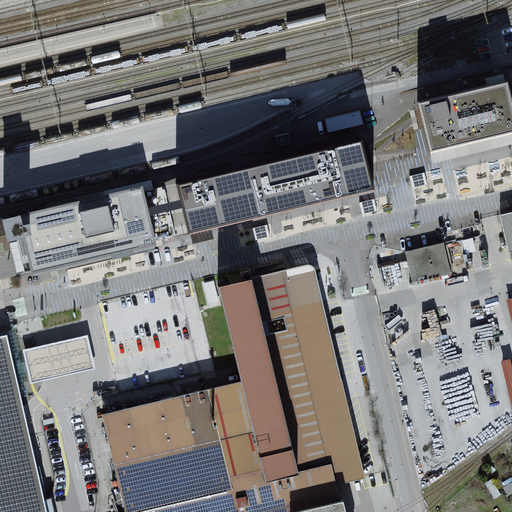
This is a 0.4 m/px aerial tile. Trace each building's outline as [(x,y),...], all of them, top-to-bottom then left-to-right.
[(415,97),(427,150),(511,130),(511,107),(505,76),(415,97)] [(511,130),(427,150),(430,161),(511,142),(511,130)] [(363,140),(174,184),(178,201),(179,207),(181,214),(185,231),(374,187),(363,140)] [(161,182),(141,186),(154,243),(174,238),(161,182)] [(146,208),(141,186),(83,199),(18,214),(23,237),(30,271),(114,252),(154,243),(149,222),(148,215),(146,208)] [(511,257),(511,212),(497,216),(507,259),(511,257)] [(18,214),(4,217),(9,241),(23,237),(18,214)] [(4,217),(0,217),(0,250),(2,251),(0,243),(9,241),(4,217)] [(24,273),(30,271),(23,237),(9,241),(16,271),(17,274),(24,273)] [(0,274),(16,271),(9,241),(0,243),(2,251),(0,250),(0,274)] [(441,245),(401,254),(409,286),(448,277),(441,245)] [(242,381),(94,416),(107,467),(117,511),(336,511),(331,492),(363,484),(310,263),(247,279),(218,287),(242,381)] [(212,286),(200,289),(207,315),(210,315),(219,312),(212,286)] [(0,511),(42,511),(38,494),(8,370),(0,337),(0,336),(0,511)] [(83,337),(20,351),(28,385),(91,371),(83,337)] [(511,353),(503,354),(509,405),(511,405),(511,353)] [(491,478),(485,482),(494,497),(500,493),(491,478)] [(511,480),(502,485),(507,495),(511,491),(511,480)]
